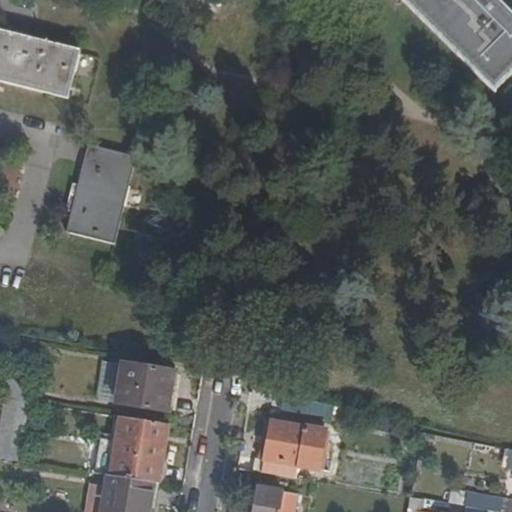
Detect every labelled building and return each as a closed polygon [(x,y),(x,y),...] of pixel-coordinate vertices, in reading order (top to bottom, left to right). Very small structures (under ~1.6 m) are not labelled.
[(511,15),(496,0),(400,0),(493,92),(511,73),(511,15)] [(36,41),(0,31),(0,82),(68,100),(74,74),(80,51),(36,41)] [(136,158),(87,146),(72,206),(65,234),(113,245),(123,207),(128,190),(136,158)] [(171,412),(178,373),(123,365),(117,404),(171,412)] [(28,402),(4,398),(0,421),(0,457),(18,460),(28,402)] [(160,484),(170,425),(121,417),(112,476),(154,483),(160,484)] [(258,459),(256,472),(296,479),(305,427),(270,422),(267,439),(266,444),(264,461),(258,459)] [(112,476),(109,476),(103,511),(149,511),(154,483),(112,476)] [(295,511),(298,495),(259,488),(255,511),(295,511)] [(511,511),(511,501),(466,493),(463,507),(493,511),(511,511)]
